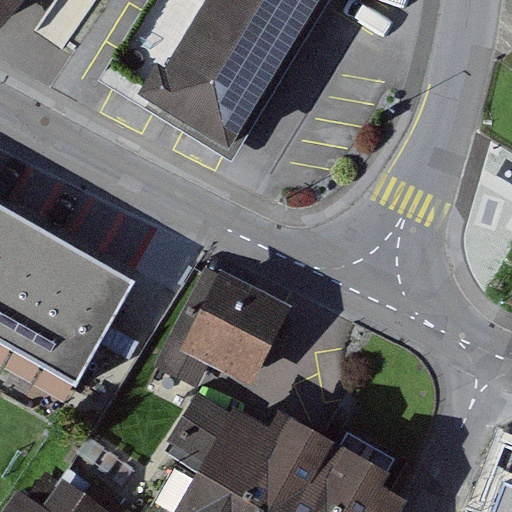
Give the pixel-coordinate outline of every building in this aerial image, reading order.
[(0,0),(0,23),(11,33),(37,0),(0,0)] [(156,0),(108,78),(235,158),(333,0),(156,0)] [(133,282),(0,207),(0,344),(74,386),(133,282)] [(289,306),(218,271),(179,351),(250,385),(289,306)] [(395,511),(403,500),(380,487),(388,475),(277,412),(270,425),(237,406),(232,416),(197,396),(164,455),(199,474),(177,511),(395,511)] [(473,511),(511,511),(511,435),(498,431),(468,510),(473,511)] [(99,511),(59,483),(42,508),(17,491),(1,511),(99,511)]
